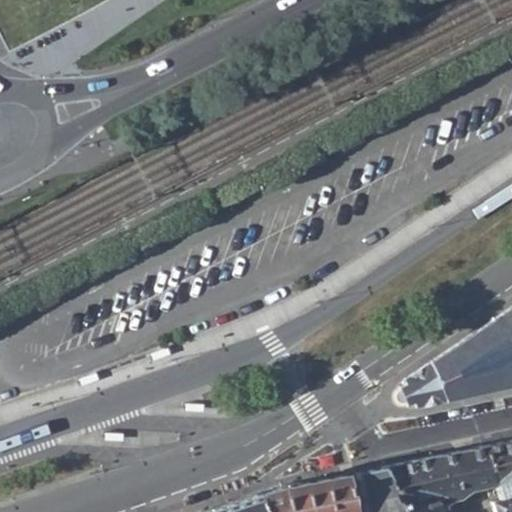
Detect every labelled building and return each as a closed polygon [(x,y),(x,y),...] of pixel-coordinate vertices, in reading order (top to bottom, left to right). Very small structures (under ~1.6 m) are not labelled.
[(413,402),(415,407),(445,401),(511,385),(511,303),(429,360),(402,378),(405,383),(397,386),(406,405),(413,402)] [(170,354),(167,347),(149,353),(152,361),(170,354)] [(99,378),(96,371),(78,377),(81,385),(99,378)] [(203,411),(204,403),(185,402),(184,410),(203,411)] [(122,441),(122,433),(103,432),(103,440),(122,441)] [(511,511),(511,439),(511,437),(482,444),(490,477),(492,483),(495,490),(485,494),(487,501),(490,511),(511,511)] [(482,444),(457,449),(469,488),(480,487),(487,485),(485,478),(490,477),(482,444)] [(457,449),(380,466),(400,511),(424,511),(441,506),(439,501),(457,498),(469,488),(457,449)] [(361,511),(400,511),(380,466),(353,472),(361,511)] [(277,485),(253,493),(261,511),(348,511),(341,474),(277,485)] [(261,511),(253,493),(196,511),(261,511)]
